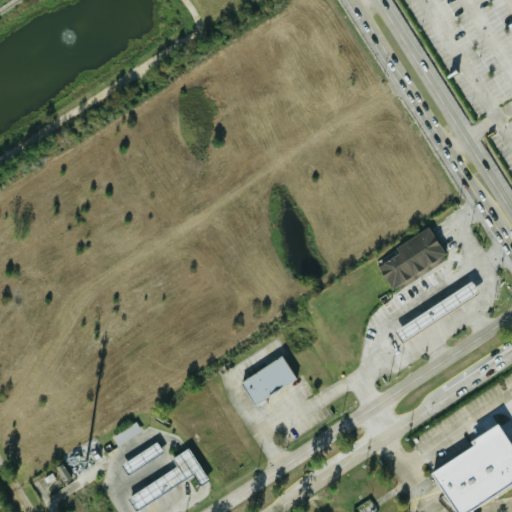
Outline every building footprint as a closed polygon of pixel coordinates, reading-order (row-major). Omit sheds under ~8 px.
[(446,255),(429,227),(395,247),(398,253),(377,266),(392,291),(422,273),(420,270),(446,255)] [(295,379),(281,356),(240,381),(254,404),(295,379)] [(142,431),(137,422),(112,437),(118,445),(142,431)] [(452,511),(472,511),(470,508),(511,483),(511,450),(496,424),(467,440),(471,447),(429,471),(452,511)] [(132,470),(163,452),(157,443),(126,460),(132,470)] [(178,467),(130,495),(138,508),(194,475),(200,485),(207,480),(188,448),(172,457),(178,467)]
